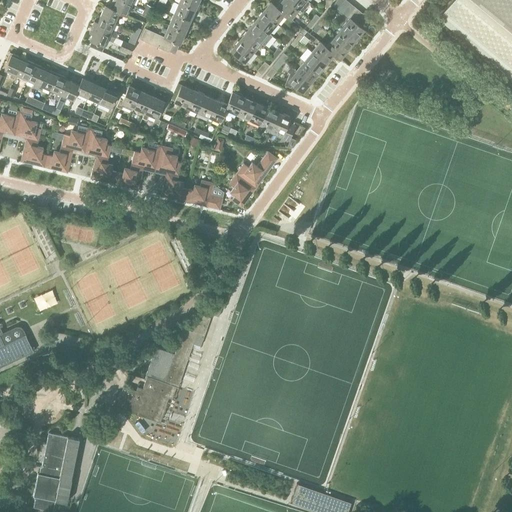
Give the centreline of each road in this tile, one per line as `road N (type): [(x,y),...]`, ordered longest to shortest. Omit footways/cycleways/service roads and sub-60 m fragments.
road 1 (residential): [(0,184),(230,241),(321,117)]
road 2 (residential): [(321,117),(203,58)]
road 3 (residential): [(321,117),(399,22)]
